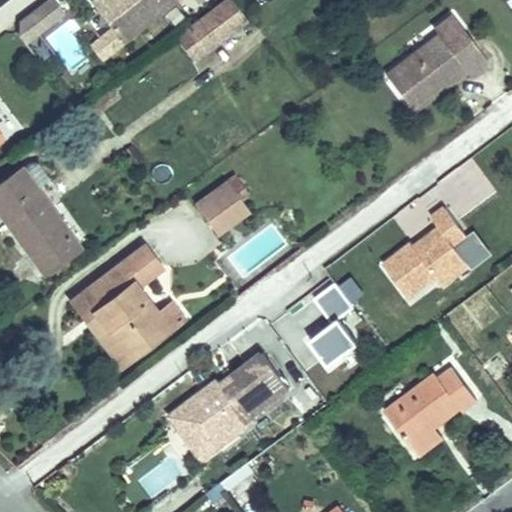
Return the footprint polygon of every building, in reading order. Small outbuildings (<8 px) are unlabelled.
[(48,0),(12,21),(24,42),(66,18),(55,0),(48,0)] [(111,18),(122,32),(163,0),(97,0),(98,0),(111,18)] [(239,0),(213,0),(180,26),(197,49),(247,10),(239,0)] [(450,3),(431,17),(434,22),(382,61),(412,101),(437,82),(431,74),(458,53),(464,62),(467,66),(486,51),(450,3)] [(90,34),(100,49),(122,32),(111,18),(90,34)] [(458,53),(431,74),(437,82),(464,62),(458,53)] [(90,92),(97,105),(120,89),(111,77),(90,92)] [(0,188),(14,207),(5,213),(42,266),(78,240),(21,160),(0,175),(0,188)] [(196,200),(207,215),(236,193),(246,185),(240,178),(230,185),(225,178),(196,200)] [(236,193),(207,215),(218,228),(246,206),(236,193)] [(409,236),(383,260),(410,289),(435,266),(443,274),(467,252),(452,235),(464,224),(439,196),(426,208),(435,218),(420,231),(424,235),(416,243),(412,238),(409,236)] [(420,231),(412,238),(416,243),(424,235),(420,231)] [(144,244),(69,301),(85,321),(96,312),(131,358),(184,317),(170,299),(155,311),(134,284),(159,264),(144,244)] [(332,280),(310,297),(331,325),(353,309),(332,280)] [(357,348),(373,335),(352,309),(336,323),(357,348)] [(96,312),(85,321),(121,366),(131,358),(96,312)] [(335,322),(306,346),(327,371),(356,347),(335,322)] [(220,381),(183,410),(207,441),(242,414),(247,421),(254,417),(301,380),(275,345),(245,368),(250,374),(227,391),(223,385),(220,381)] [(446,363),(397,401),(422,433),(446,415),(471,396),(474,399),(488,388),(462,355),(448,366),(446,363)] [(245,368),(223,385),(227,391),(250,374),(245,368)] [(183,410),(172,417),(204,460),(256,421),(254,417),(247,421),(242,414),(207,441),(183,410)] [(455,427),(446,415),(422,433),(431,446),(455,427)] [(355,511),(345,498),(327,511),(355,511)]
